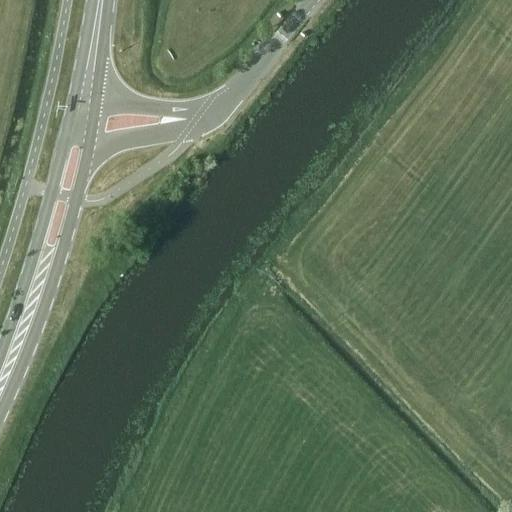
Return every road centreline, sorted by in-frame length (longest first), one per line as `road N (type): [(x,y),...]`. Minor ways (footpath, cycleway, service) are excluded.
road 1 (primary): [(0,388),(41,274),(81,120)]
road 2 (secondary): [(81,120),(207,110),(236,89),(307,0)]
road 3 (primary): [(81,120),(97,0)]
